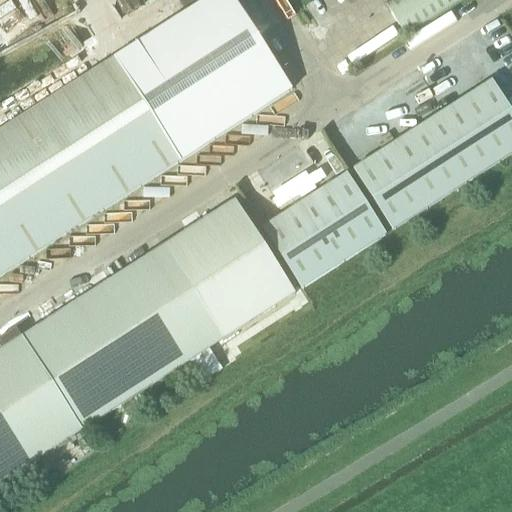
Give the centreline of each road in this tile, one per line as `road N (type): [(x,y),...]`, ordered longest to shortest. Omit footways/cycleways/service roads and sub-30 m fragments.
road 1 (unclassified): [(0,319),(333,105)]
road 2 (unclassified): [(282,511),(511,371)]
road 3 (unclassified): [(333,105),(492,0)]
road 4 (unclassified): [(266,0),(333,105)]
